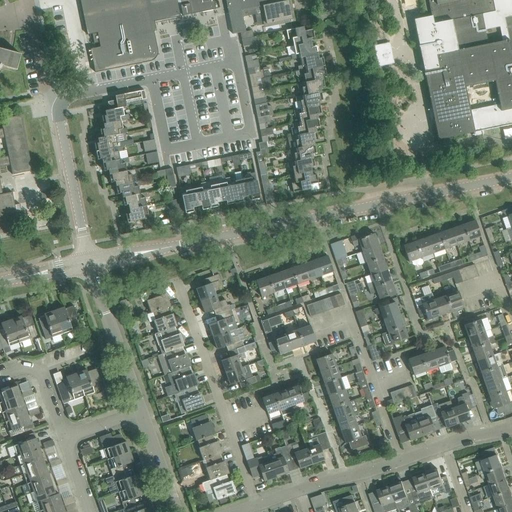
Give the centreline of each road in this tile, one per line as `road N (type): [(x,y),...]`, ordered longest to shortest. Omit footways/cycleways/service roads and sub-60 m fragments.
road 1 (tertiary): [(149,251),(511,177)]
road 2 (residential): [(89,258),(61,103),(45,91),(30,12)]
road 3 (residential): [(490,433),(447,323),(419,333),(388,240)]
road 4 (residential): [(256,504),(176,279)]
road 5 (residential): [(140,410),(91,267)]
road 6 (residential): [(300,489),(444,444)]
